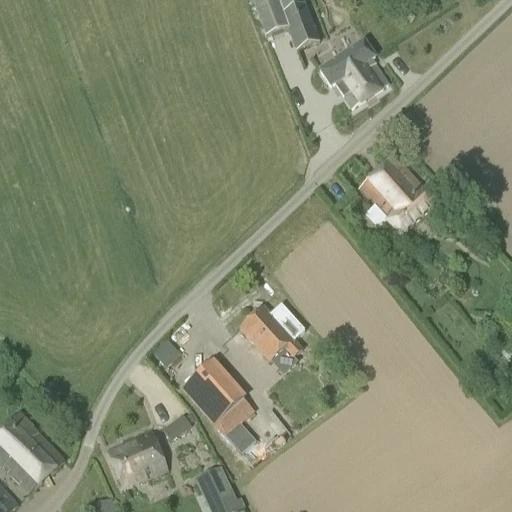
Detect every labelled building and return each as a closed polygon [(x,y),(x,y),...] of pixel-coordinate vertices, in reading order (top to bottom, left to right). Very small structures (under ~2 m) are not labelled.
[(296,55),(320,46),(302,0),(257,0),(251,2),(265,40),(287,32),(296,55)] [(379,93),(387,88),(371,64),(375,61),(364,45),(320,74),(331,90),(335,87),(351,112),(360,106),(361,107),(379,94),(379,93)] [(360,192),(373,207),(363,216),(378,232),(388,223),(389,224),(387,226),(400,239),(438,204),(426,191),(423,193),(395,161),(360,192)] [(293,361),(302,353),(264,311),(241,332),(269,364),(284,351),(293,361)] [(511,344),(511,343),(499,353),(511,368),(511,344)] [(245,400),(213,364),(182,391),(225,441),(241,428),(255,415),(243,402),(245,400)] [(0,468),(27,498),(63,465),(18,416),(0,433),(0,468)] [(185,416),(162,432),(171,444),(193,428),(191,426),(196,423),(190,416),(187,419),(185,416)] [(241,428),(225,441),(240,458),(255,444),(241,428)] [(125,492),(166,474),(150,438),(109,455),(125,492)] [(237,511),(232,501),(238,498),(233,488),(228,491),(218,472),(198,482),(212,511),(237,511)] [(0,511),(14,511),(19,508),(0,486),(0,511)]
